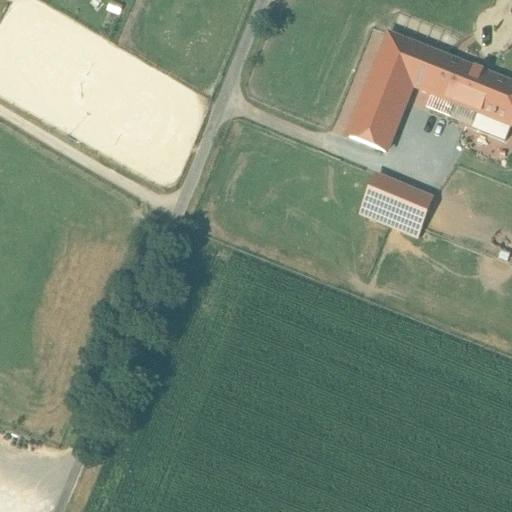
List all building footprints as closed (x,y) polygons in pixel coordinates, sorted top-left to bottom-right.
[(449,63),(390,40),(351,139),(388,154),(414,88),(436,97),(449,63)] [(483,77),(449,63),(436,97),(470,110),(483,77)] [(511,123),(511,88),(483,77),(470,110),(511,126),(511,123)] [(508,174),(473,161),(466,179),(501,192),(508,174)] [(433,201),(376,179),(362,215),(419,237),(433,201)]
